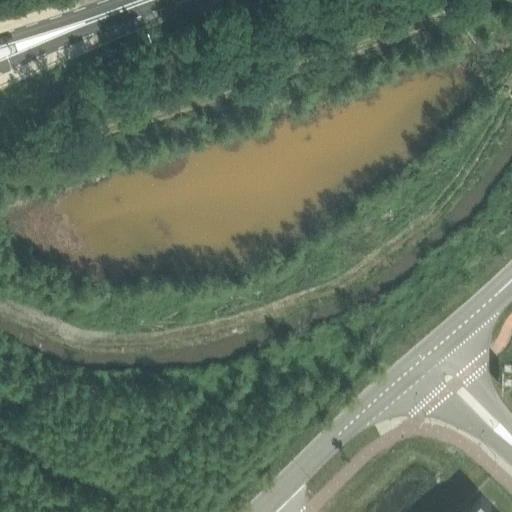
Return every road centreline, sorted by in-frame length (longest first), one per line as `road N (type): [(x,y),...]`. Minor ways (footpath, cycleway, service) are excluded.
road 1 (tertiary): [(261,511),(406,373)]
road 2 (unclassified): [(511,451),(438,404),(406,373)]
